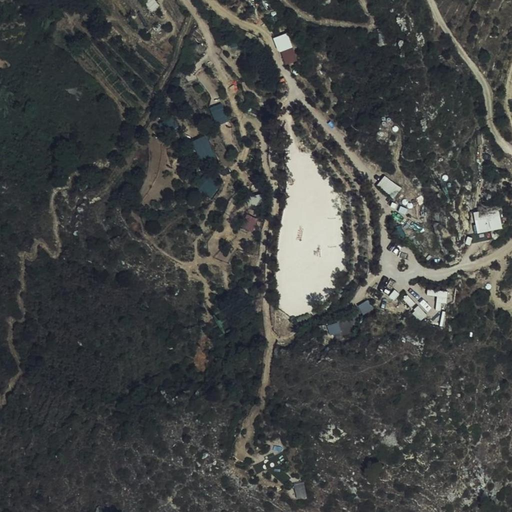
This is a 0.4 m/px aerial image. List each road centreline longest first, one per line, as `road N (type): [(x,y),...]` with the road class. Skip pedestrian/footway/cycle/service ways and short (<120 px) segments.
road 1 (motorway): [(511,426),(362,450),(0,475)]
road 2 (track): [(318,117),(374,189),(388,254),(442,274),(511,243)]
road 3 (track): [(511,149),(497,135),(486,88),(430,0)]
road 4 (track): [(318,117),(290,90),(265,33),(209,0)]
